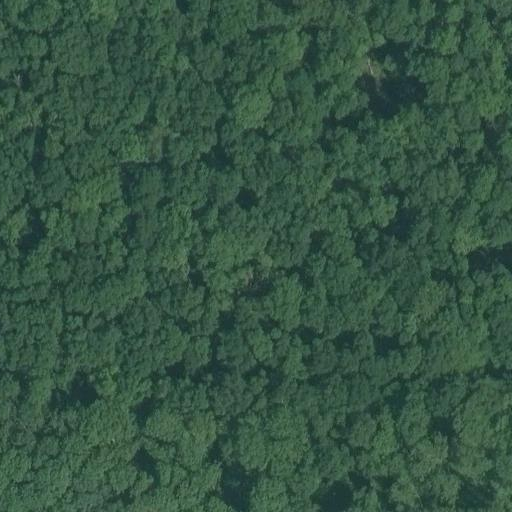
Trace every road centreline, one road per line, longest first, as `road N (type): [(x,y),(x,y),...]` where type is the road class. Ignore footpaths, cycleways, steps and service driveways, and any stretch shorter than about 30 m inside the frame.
road 1 (track): [(511,378),(417,327),(355,257),(292,0)]
road 2 (track): [(323,511),(435,457),(511,398)]
